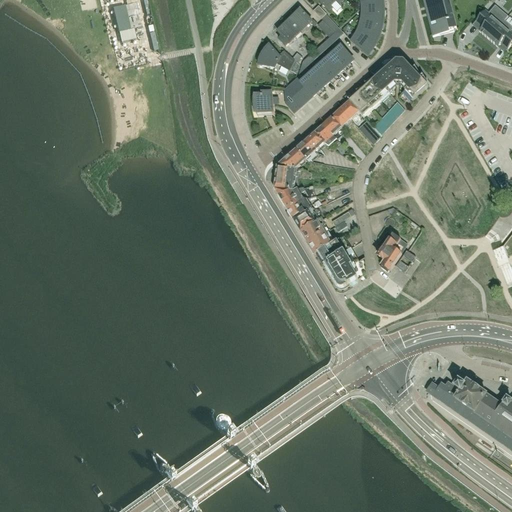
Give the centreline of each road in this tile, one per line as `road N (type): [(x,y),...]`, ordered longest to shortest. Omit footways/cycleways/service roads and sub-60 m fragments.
road 1 (residential): [(451,57),(424,102),(358,178),(370,267),(396,292)]
road 2 (tertiary): [(158,511),(366,364)]
road 3 (secondary): [(366,364),(245,173)]
road 4 (secondary): [(511,496),(468,467),(366,364)]
road 5 (residential): [(258,165),(237,119),(238,71),(255,35),(289,0)]
road 6 (residential): [(258,165),(390,49)]
